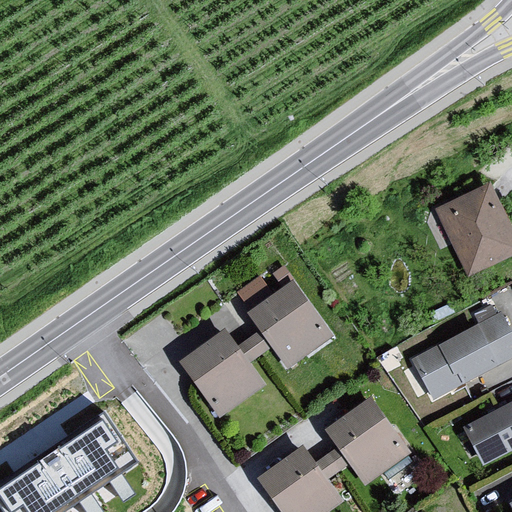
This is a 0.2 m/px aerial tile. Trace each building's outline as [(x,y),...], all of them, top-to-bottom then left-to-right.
[(511,229),(491,185),(437,210),(468,277),(511,256),(511,229)] [(285,266),(274,274),(285,290),(296,282),(285,266)] [(238,293),(252,313),(275,297),(260,277),(238,293)] [(252,313),(249,315),(261,331),(273,348),(289,369),(335,336),(296,282),(285,290),(275,297),(252,313)] [(511,335),(501,314),(414,359),(434,399),(511,359),(511,335)] [(228,331),(181,363),(220,418),(266,385),(251,364),(239,346),(228,331)] [(261,331),(239,346),(251,364),(273,348),(261,331)] [(372,400),(327,433),(339,448),(351,465),(366,485),(410,453),(372,400)] [(511,405),(466,429),(484,466),(511,451),(511,405)] [(104,407),(0,477),(0,496),(10,511),(56,511),(138,457),(104,407)] [(305,448),(260,480),(282,511),(330,511),(344,503),(328,481),(316,464),(305,448)] [(339,448),(316,464),(328,481),(351,465),(339,448)]
